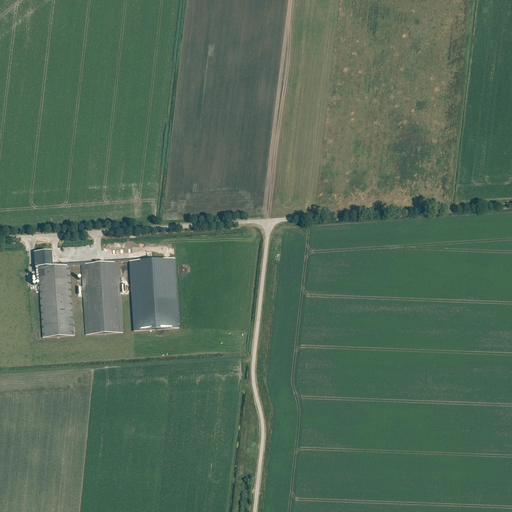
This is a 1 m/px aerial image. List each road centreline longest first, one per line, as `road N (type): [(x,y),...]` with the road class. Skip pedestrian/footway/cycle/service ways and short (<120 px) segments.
road 1 (unclassified): [(254,511),(263,439),(252,366),(270,220)]
road 2 (unclassified): [(0,239),(270,220)]
road 3 (unknown): [(270,220),(511,207)]
